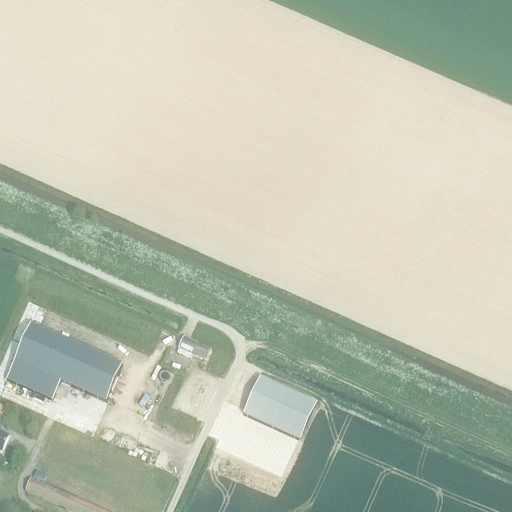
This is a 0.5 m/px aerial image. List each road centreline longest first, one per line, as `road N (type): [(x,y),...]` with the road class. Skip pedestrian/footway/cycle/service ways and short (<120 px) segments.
road 1 (unclassified): [(169,511),(238,356),(232,331),(0,229)]
road 2 (track): [(238,345),(251,343),(511,459)]
